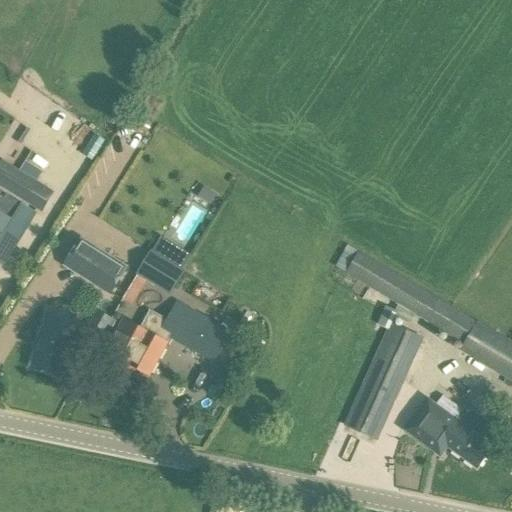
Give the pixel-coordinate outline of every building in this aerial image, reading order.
[(73,118),(64,137),(73,141),(82,122),(73,118)] [(4,161),(0,166),(0,185),(1,186),(21,198),(36,207),(41,210),(53,191),(4,161)] [(0,258),(3,260),(10,247),(36,207),(21,198),(1,186),(0,185),(0,258)] [(81,240),(66,266),(111,294),(126,268),(81,240)] [(347,274),(359,253),(349,247),(336,267),(347,274)] [(151,249),(138,272),(147,278),(159,286),(168,291),(183,268),(151,249)] [(511,345),(359,253),(347,274),(398,304),(392,314),(409,325),(415,315),(465,345),(461,351),(511,382),(511,345)] [(138,272),(122,298),(131,303),(147,278),(138,272)] [(123,321),(101,361),(130,377),(135,369),(149,376),(170,338),(214,364),(228,339),(227,338),(230,331),(164,293),(155,308),(169,317),(167,321),(149,312),(139,330),(123,321)] [(102,312),(91,331),(107,340),(108,338),(107,337),(113,325),(115,326),(118,321),(102,312)] [(45,314),(30,370),(66,380),(81,325),(45,314)] [(391,325),(345,426),(377,441),(423,340),(391,325)] [(432,451),(439,441),(477,469),(503,434),(465,406),(450,426),(423,405),(404,431),(432,451)]
